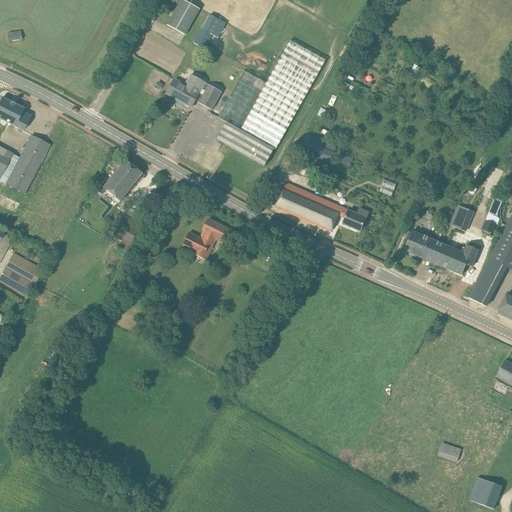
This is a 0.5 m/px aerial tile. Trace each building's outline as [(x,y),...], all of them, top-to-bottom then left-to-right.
[(200,10),(182,0),(181,0),(167,26),(185,36),(200,10)] [(210,16),(202,31),(201,30),(194,44),(205,50),(213,36),(219,40),(227,25),(210,16)] [(9,33),(10,41),(22,40),(20,31),(9,33)] [(265,167),(275,150),(276,151),(326,61),(291,41),(267,84),(243,71),(218,118),(227,123),(217,140),(265,167)] [(414,64),(411,71),(416,74),(419,76),(423,70),(422,69),(414,64)] [(185,86),(175,80),(167,94),(192,108),(197,100),(201,103),(200,104),(212,111),(222,93),(210,86),(210,87),(205,84),(206,83),(191,75),(185,86)] [(159,91),(163,85),(158,81),(154,88),(159,91)] [(0,120),(23,132),(31,116),(23,112),(23,109),(1,98),(0,101),(0,120)] [(14,155),(0,147),(0,182),(5,185),(24,195),(50,146),(31,135),(19,158),(14,155)] [(312,143),(306,141),(302,149),(329,162),(336,147),(315,137),(312,143)] [(121,202),(143,174),(126,161),(104,188),(121,202)] [(384,180),(381,193),(393,196),(397,184),(384,180)] [(331,233),(338,218),(345,221),(343,225),(360,232),(369,213),(359,209),(357,215),(342,208),(287,184),(275,208),(331,233)] [(486,219),(482,228),(492,233),(496,223),(500,224),(497,210),(504,196),(494,191),(491,196),(496,198),(486,219)] [(502,234),(489,259),(506,267),(511,270),(511,269),(511,207),(509,214),(511,215),(506,226),(502,234)] [(130,246),(144,223),(142,222),(145,219),(141,215),(130,208),(127,214),(132,217),(119,240),(130,246)] [(449,224),(465,231),(470,220),(455,213),(449,224)] [(208,220),(203,232),(205,233),(202,239),(189,233),(183,246),(195,252),(194,254),(206,260),(216,240),(228,246),(235,233),(208,220)] [(409,232),(404,244),(407,246),(405,252),(461,275),(466,265),(472,267),(479,250),(467,245),(463,254),(459,252),(413,232),(413,233),(409,232)] [(154,238),(145,256),(155,261),(164,243),(154,238)] [(41,264),(13,249),(0,274),(28,288),(41,264)] [(489,259),(469,298),(486,307),(506,267),(489,259)] [(511,295),(507,293),(497,313),(511,320),(511,295)] [(511,363),(506,360),(496,378),(511,386),(511,363)] [(442,443),(438,456),(457,463),(461,450),(442,443)] [(494,511),(503,488),(478,479),(469,502),(494,511)]
